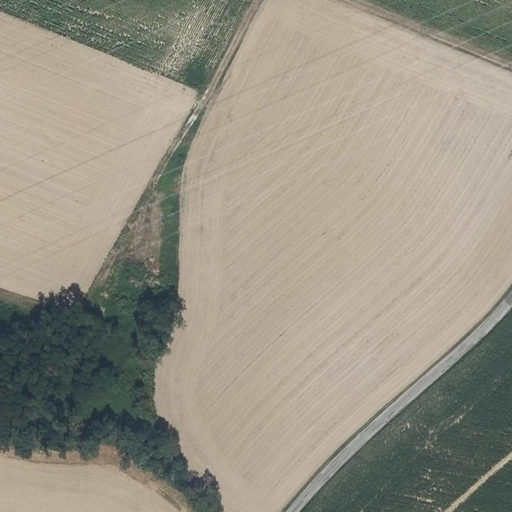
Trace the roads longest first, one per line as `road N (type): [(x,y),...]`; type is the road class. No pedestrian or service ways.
road 1 (track): [(262,0),(99,274)]
road 2 (unclassified): [(511,299),(294,511)]
road 3 (track): [(511,68),(345,0)]
